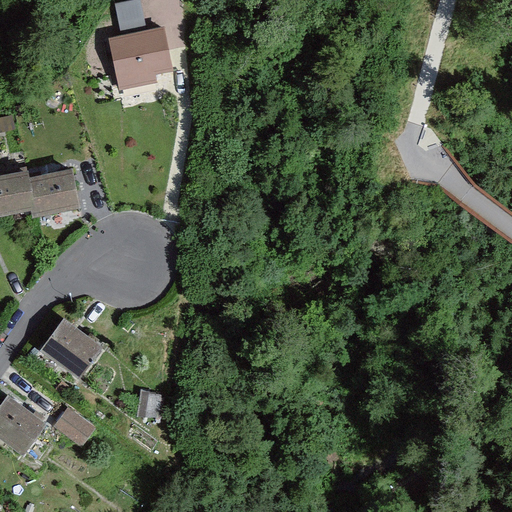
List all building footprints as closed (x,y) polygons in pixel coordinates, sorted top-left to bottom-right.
[(150,26),(145,0),(122,0),(119,1),(125,32),(113,35),(124,89),(163,81),(161,73),(180,69),(170,22),(150,26)] [(79,162),(34,172),(41,204),(43,213),(88,204),(79,162)] [(0,212),(41,204),(34,172),(33,165),(0,171),(0,212)] [(109,342),(70,313),(46,346),(86,374),(109,342)] [(139,389),(137,413),(159,415),(162,392),(139,389)] [(53,418),(13,390),(0,408),(0,430),(29,451),(53,418)] [(100,426),(72,406),(58,426),(86,446),(100,426)]
